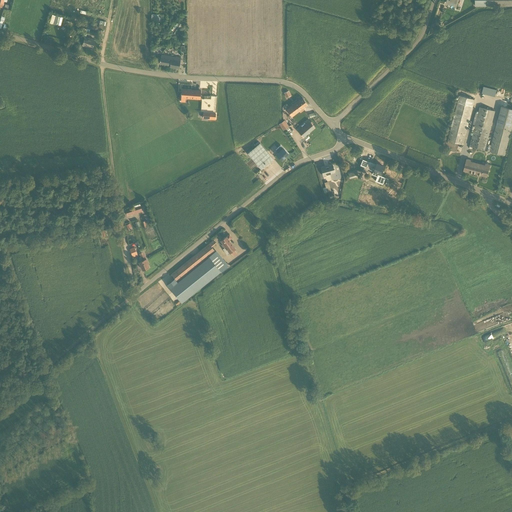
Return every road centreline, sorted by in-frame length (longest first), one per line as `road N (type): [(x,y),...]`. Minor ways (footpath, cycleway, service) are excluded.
road 1 (unclassified): [(346,139),(284,172),(0,404)]
road 2 (residential): [(0,34),(121,69),(283,83),(332,124)]
road 3 (track): [(115,0),(102,64),(137,294)]
road 4 (track): [(350,511),(344,491),(511,422)]
road 5 (residential): [(346,139),(511,204)]
road 6 (unclassified): [(332,124),(412,48),(434,0)]
road 7 (track): [(302,349),(344,491)]
